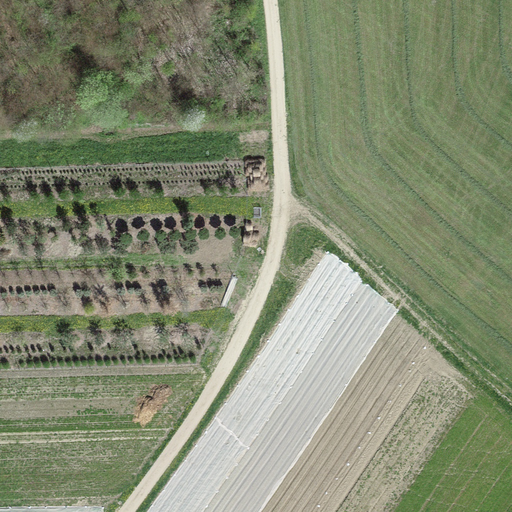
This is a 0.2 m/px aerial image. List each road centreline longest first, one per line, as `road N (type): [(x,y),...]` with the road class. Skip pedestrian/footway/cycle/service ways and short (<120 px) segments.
road 1 (track): [(126,511),(225,371),(271,259),(282,199),(269,0)]
road 2 (track): [(282,199),(511,400)]
